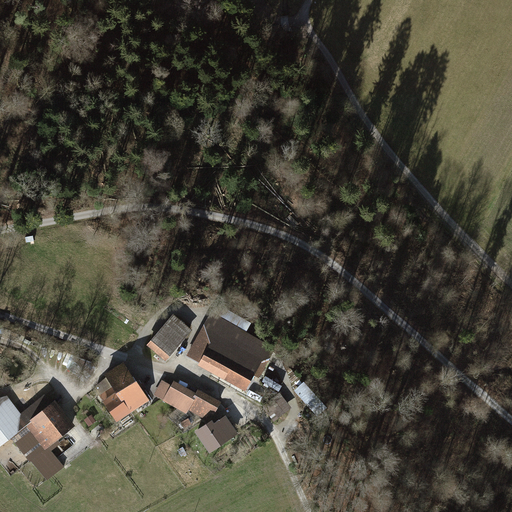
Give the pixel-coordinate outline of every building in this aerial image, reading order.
[(211,312),(205,323),(211,342),(200,362),(199,365),(246,390),(255,375),(260,378),(277,347),(211,312)] [(174,314),(147,345),(166,361),(193,329),(174,314)] [(211,342),(205,323),(187,355),(200,362),(211,342)] [(94,372),(96,364),(68,352),(63,364),(67,366),(66,367),(85,383),(94,372)] [(124,362),(105,374),(107,376),(97,384),(95,389),(117,422),(150,400),(124,362)] [(163,380),(154,395),(163,400),(187,413),(189,410),(210,421),(222,401),(198,388),(196,392),(175,380),(172,385),(163,380)] [(304,382),(294,390),(317,416),(327,408),(304,382)] [(280,392),(262,406),(274,421),(292,407),(280,392)] [(0,445),(11,437),(26,425),(45,449),(57,439),(75,425),(55,400),(51,403),(45,395),(22,413),(9,397),(0,404),(0,445)] [(91,415),(85,419),(90,426),(96,421),(91,415)] [(195,431),(210,453),(239,434),(226,415),(215,422),(213,419),(210,421),(195,431)] [(45,449),(26,425),(11,437),(31,461),(43,451),(55,464),(59,460),(51,450),(60,443),(57,439),(45,449)] [(55,464),(43,451),(31,461),(47,481),(64,466),(59,460),(55,464)]
